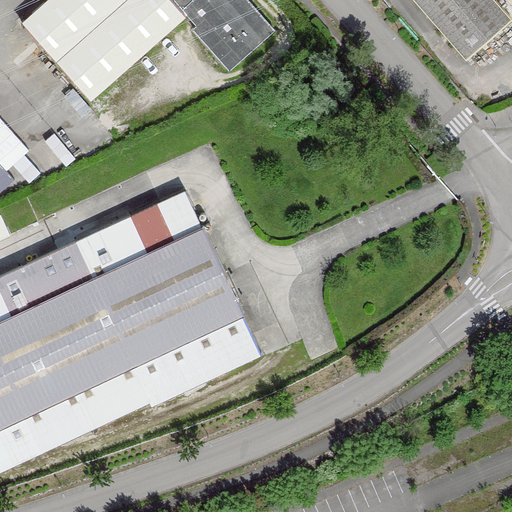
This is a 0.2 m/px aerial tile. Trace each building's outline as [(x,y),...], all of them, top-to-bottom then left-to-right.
[(48,0),(25,22),(94,100),(187,17),(197,26),(193,30),(230,71),(275,31),(247,0),(48,0)] [(416,0),(469,59),(511,20),(511,17),(496,0),(416,0)] [(0,147),(22,128),(0,104),(0,147)] [(57,170),(75,154),(55,131),(37,147),(57,170)] [(204,227),(188,192),(106,230),(122,264),(204,227)] [(122,264),(106,230),(0,278),(0,287),(13,315),(0,320),(0,427),(27,415),(43,451),(44,454),(152,401),(154,405),(264,353),(204,227),(122,264)] [(0,320),(13,315),(0,287),(0,320)] [(43,451),(27,415),(0,427),(16,463),(43,451)]
